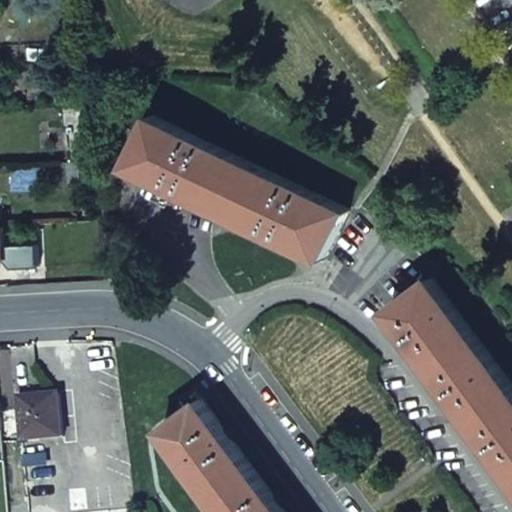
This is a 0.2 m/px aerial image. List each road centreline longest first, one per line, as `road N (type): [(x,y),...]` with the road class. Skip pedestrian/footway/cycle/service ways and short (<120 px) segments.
road 1 (residential): [(504,511),(384,340),(306,294),(247,303),(204,353)]
road 2 (residential): [(0,312),(133,317),(204,353)]
road 3 (residential): [(204,353),(323,511)]
